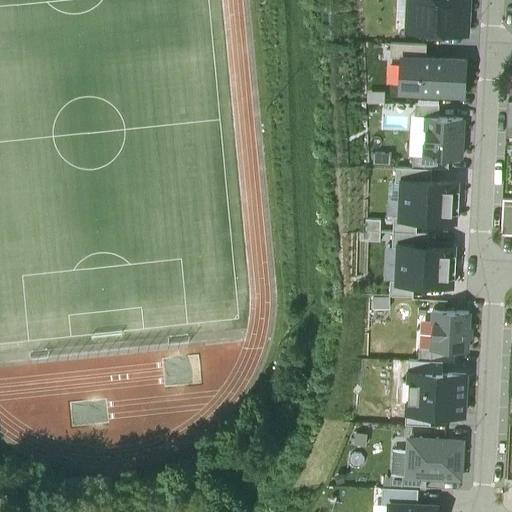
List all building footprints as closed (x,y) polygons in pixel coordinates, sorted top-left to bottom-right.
[(408,0),(407,31),(467,34),(468,0),(408,0)] [(401,55),(427,56),(427,44),(392,42),(391,55),(401,55)] [(427,56),(401,55),(400,89),(464,92),(465,58),(427,56)] [(466,118),(426,117),(426,156),(451,156),(466,157),(466,118)] [(415,167),(433,168),(451,167),(451,156),(426,156),(415,157),(415,167)] [(396,181),(402,182),(402,179),(432,180),(433,168),(415,167),(397,166),(396,181)] [(400,219),(418,219),(456,221),(457,181),(432,180),(402,179),(402,182),(400,215),(400,219)] [(511,199),(503,199),(502,235),(511,235),(511,199)] [(394,230),(417,231),(418,219),(400,219),(400,215),(394,215),(394,230)] [(399,242),(429,243),(429,232),(417,231),(394,230),(393,245),(399,245),(399,242)] [(429,243),(399,242),(399,245),(397,279),(397,282),(414,283),(452,285),(454,245),(429,243)] [(397,282),(397,279),(390,278),(390,294),(414,295),(414,283),(397,282)] [(469,310),(434,309),(433,347),(455,349),(467,349),(469,310)] [(433,347),(419,347),(419,359),(443,361),(454,361),(455,349),(433,347)] [(442,372),(443,361),(419,359),(408,359),(407,370),(410,371),(442,372)] [(442,372),(410,371),(409,380),(401,380),(400,401),(408,402),(408,411),(431,412),(464,413),(466,373),(442,372)] [(408,411),(406,410),(405,422),(430,424),(431,412),(408,411)] [(461,440),(409,438),(408,474),(427,475),(460,476),(461,440)] [(427,487),(427,475),(408,474),(390,474),(390,486),(417,487),(427,487)] [(417,502),(417,487),(390,486),(383,485),(382,500),(387,500),(417,502)] [(417,502),(387,500),(386,511),(442,511),(442,503),(417,502)]
